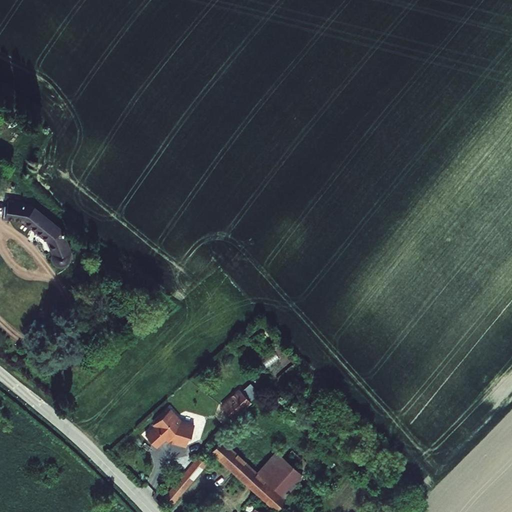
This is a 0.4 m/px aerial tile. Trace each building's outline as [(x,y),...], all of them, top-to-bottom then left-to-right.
[(31,206),(8,203),(7,221),(24,224),(48,243),(53,255),(53,260),(54,264),(58,267),(64,268),(66,268),(69,265),(70,262),(75,261),(65,233),(31,206)] [(240,391),(221,407),(230,419),(249,403),(240,391)] [(194,427),(181,423),(170,411),(153,426),(155,428),(145,437),(156,449),(166,440),(168,443),(185,448),(188,439),(190,440),(194,427)] [(286,500),(284,499),(266,482),(259,476),(218,441),(205,455),(246,491),(269,511),(279,511),(288,502),(286,500)] [(259,476),(266,482),(284,499),(286,500),(312,470),(285,446),(259,476)] [(193,459),(161,497),(171,505),(203,467),(193,459)]
